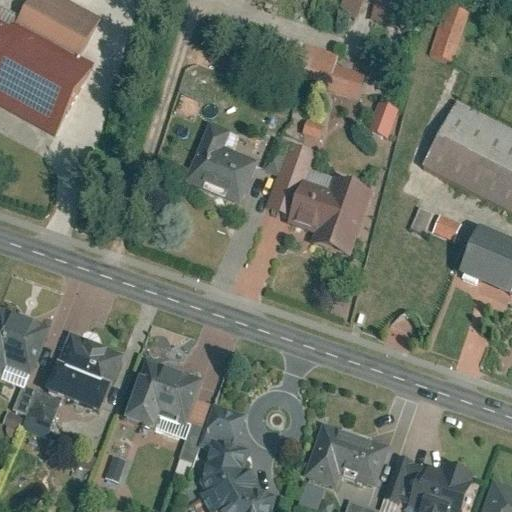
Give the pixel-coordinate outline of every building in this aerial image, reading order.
[(358,19),(361,0),(341,0),(338,15),(358,19)] [(378,0),(374,21),(409,28),(415,0),(378,0)] [(445,8),(429,58),(453,66),(469,15),(445,8)] [(0,53),(11,32),(0,25),(0,53)] [(0,53),(0,107),(57,139),(95,70),(15,26),(11,32),(0,53)] [(289,81),(357,102),(365,77),(334,67),(337,58),(301,46),(289,81)] [(423,179),(511,214),(511,211),(511,127),(453,104),(423,179)] [(375,139),(389,142),(396,111),(383,108),(375,139)] [(301,139),(318,142),(320,131),(303,128),(301,139)] [(189,183),(242,208),(262,166),(208,141),(189,183)] [(308,242),(357,256),(375,193),(326,179),(308,242)] [(419,211),(411,229),(429,237),(437,219),(419,211)] [(454,242),(458,223),(437,218),(432,237),(454,242)] [(511,302),(511,260),(476,246),(461,283),(511,303),(511,302)] [(0,365),(32,377),(49,327),(0,310),(0,365)] [(50,396),(102,414),(122,356),(70,338),(50,396)] [(131,413),(184,431),(201,381),(148,363),(131,413)] [(308,469),(373,491),(389,446),(324,424),(308,469)] [(276,511),(280,502),(267,494),(253,470),(248,454),(213,450),(205,479),(208,494),(216,511),(276,511)] [(408,511),(467,511),(478,481),(426,463),(408,511)] [(511,511),(511,490),(493,484),(483,511),(511,511)] [(332,511),(337,500),(302,488),(294,511),(332,511)]
